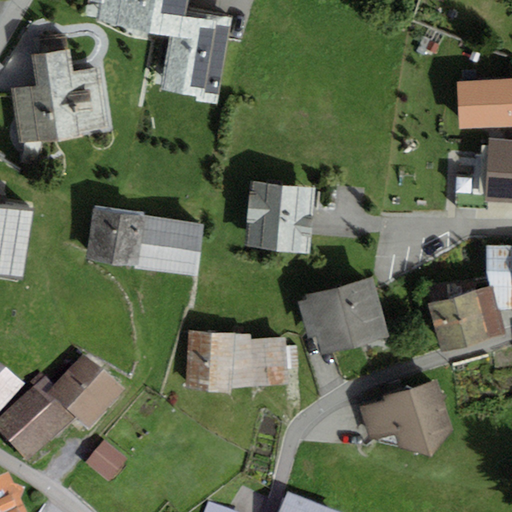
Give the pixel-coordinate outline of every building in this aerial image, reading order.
[(185,0),(89,0),(89,1),(101,3),(98,25),(169,37),(179,39),(184,10),(185,0)] [(217,100),(226,47),(231,18),(184,10),(179,39),(169,37),(160,90),(170,91),(196,96),(195,101),(216,104),(217,100)] [(35,78),(36,88),(11,92),(19,144),(105,131),(97,78),(96,68),(72,72),(69,51),(31,57),(35,78)] [(511,79),(457,82),(459,129),(511,126),(511,79)] [(511,140),(489,139),(486,173),(511,175),(511,140)] [(511,204),(511,175),(486,173),(484,202),(511,204)] [(309,255),(315,186),(252,182),(247,250),(309,255)] [(0,277),(22,280),(32,212),(0,206),(0,277)] [(142,218),(143,214),(95,209),(89,263),(137,268),(142,218)] [(204,226),(142,218),(137,268),(197,275),(204,226)] [(511,245),(487,246),(486,274),(488,287),(492,286),(499,312),(511,309),(511,245)] [(373,277),(306,294),(308,302),(299,304),(308,339),(317,337),(322,356),(388,339),(373,277)] [(499,312),(492,286),(488,287),(427,304),(440,351),(505,333),(499,312)] [(252,334),(189,331),(186,388),(231,393),(231,388),(291,383),(287,339),(251,341),(252,334)] [(83,356),(53,385),(45,391),(77,420),(90,431),(124,390),(83,356)] [(0,413),(23,384),(0,365),(0,413)] [(43,376),(0,416),(0,432),(28,461),(77,420),(45,391),(53,385),(43,376)] [(438,380),(383,397),(385,402),(360,407),(370,440),(377,439),(378,442),(432,459),(454,431),(438,380)] [(112,481),(126,460),(102,443),(88,464),(112,481)] [(0,511),(26,511),(20,498),(25,487),(15,485),(8,472),(0,475),(0,511)] [(287,491),(278,511),(318,511),(321,504),(287,491)] [(235,511),(208,502),(203,511),(235,511)]
